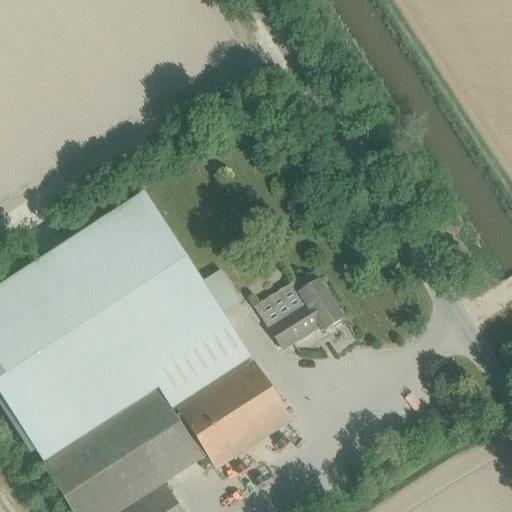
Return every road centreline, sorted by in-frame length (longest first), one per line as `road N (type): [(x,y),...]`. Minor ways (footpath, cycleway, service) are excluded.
road 1 (unclassified): [(511,399),(253,0)]
road 2 (unknown): [(238,511),(458,317)]
